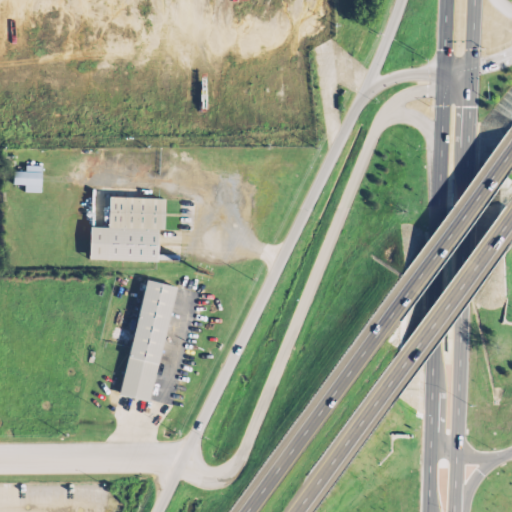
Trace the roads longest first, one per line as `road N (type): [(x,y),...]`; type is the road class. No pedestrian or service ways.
road 1 (trunk): [(443,71),(397,76),(359,101),(156,511)]
road 2 (trunk): [(184,456),(203,476),(224,473),(240,459),(375,130),(391,103),(427,90),(443,71)]
road 3 (trunk): [(460,452),(473,0)]
road 4 (trunk): [(446,0),(433,435)]
road 5 (trunk): [(399,303),(245,511)]
road 6 (residential): [(184,456),(0,457)]
road 7 (trunk): [(506,156),(399,303)]
road 8 (trunk): [(295,511),(398,371)]
road 9 (trunk): [(398,371),(499,233)]
